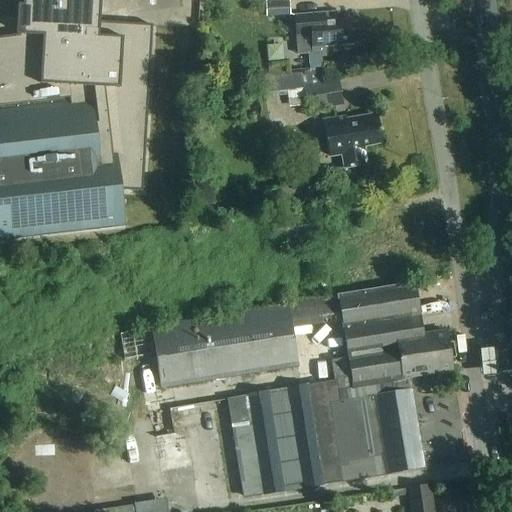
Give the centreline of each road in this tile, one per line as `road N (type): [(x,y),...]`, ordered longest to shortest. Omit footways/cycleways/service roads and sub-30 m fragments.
road 1 (residential): [(484,511),(471,339),(418,0)]
road 2 (secondary): [(511,253),(481,0)]
